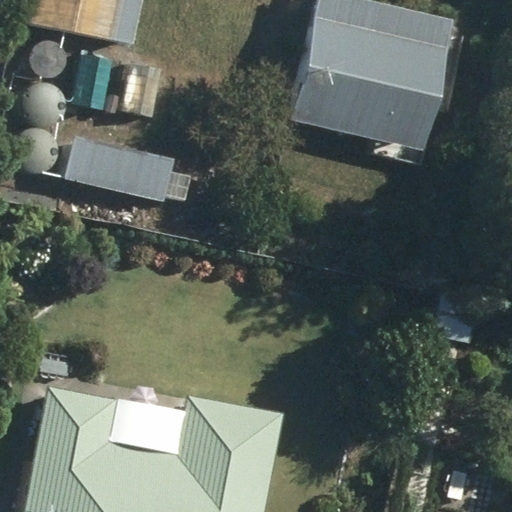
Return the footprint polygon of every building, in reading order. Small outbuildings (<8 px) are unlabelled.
[(20,0),(16,20),(122,41),(130,0),(20,0)] [(367,0),(300,0),(274,115),(408,146),(437,16),(367,0)] [(69,51),(59,104),(92,110),(102,57),(69,51)] [(151,66),(124,61),(116,111),(143,115),(151,66)] [(160,157),(61,133),(51,175),(150,199),(160,157)] [(427,333),(457,339),(461,320),(431,314),(427,333)] [(95,438),(103,395),(32,382),(7,511),(250,511),(270,410),(175,392),(164,450),(95,438)] [(400,407),(395,436),(418,440),(424,412),(400,407)]
